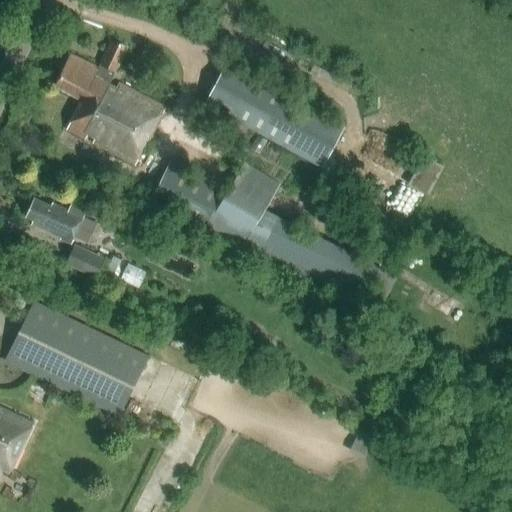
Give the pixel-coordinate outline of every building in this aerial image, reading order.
[(164,107),(118,83),(116,87),(109,83),(115,71),(127,47),(111,39),(97,67),(71,55),(55,87),(81,100),(66,130),(85,140),(87,136),(94,139),(92,143),(135,165),(164,107)] [(345,127),(225,63),(204,103),(238,121),(235,127),(254,137),(257,131),(324,167),(345,127)] [(427,153),(414,183),(434,192),(447,162),(427,153)] [(169,163),(148,204),(207,233),(239,250),(358,308),(378,267),(264,211),(280,184),(244,162),(227,191),(169,163)] [(138,215),(149,194),(123,181),(112,202),(138,215)] [(72,202),(68,209),(68,210),(52,203),(50,207),(35,199),(26,217),(33,220),(30,225),(71,244),(75,235),(84,240),(91,237),(95,229),(92,222),(83,218),(87,210),(72,202)] [(104,258),(74,245),(65,264),(96,278),(104,258)] [(118,416),(147,356),(33,302),(5,361),(118,416)] [(9,473),(32,424),(0,408),(0,472),(1,470),(9,473)] [(354,449),(371,455),(379,436),(361,429),(354,449)]
